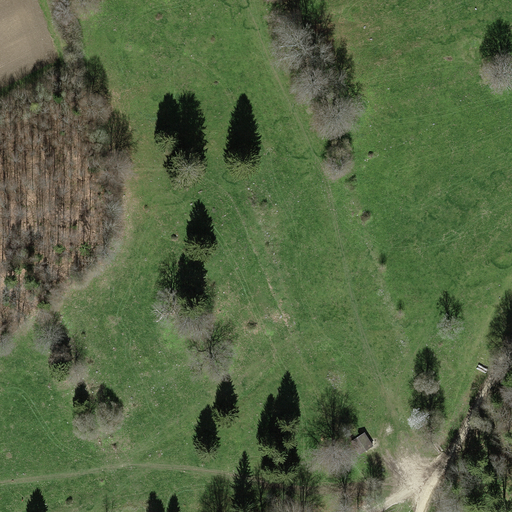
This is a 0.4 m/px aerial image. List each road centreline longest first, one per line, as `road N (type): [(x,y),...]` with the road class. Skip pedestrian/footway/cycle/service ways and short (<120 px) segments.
road 1 (track): [(0,481),(123,468),(306,328),(364,343)]
road 2 (track): [(511,350),(425,496)]
